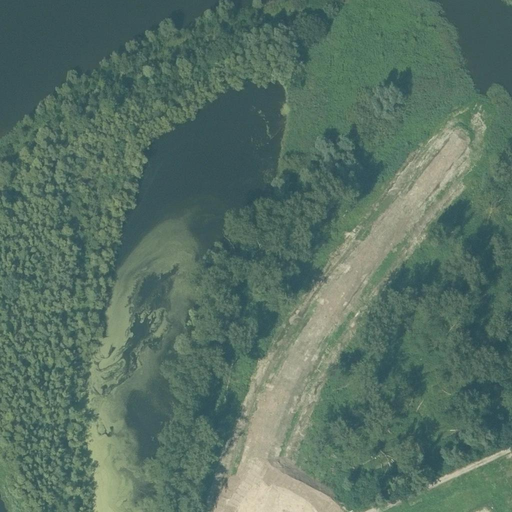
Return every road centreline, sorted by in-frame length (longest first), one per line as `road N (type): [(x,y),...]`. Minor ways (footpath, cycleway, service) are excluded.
road 1 (tertiary): [(357,273),(301,345),(237,511)]
road 2 (tertiary): [(253,511),(282,415),(357,273)]
road 3 (tertiary): [(511,77),(357,273)]
